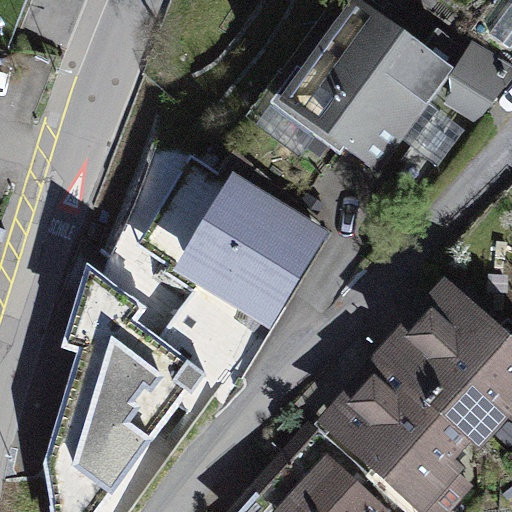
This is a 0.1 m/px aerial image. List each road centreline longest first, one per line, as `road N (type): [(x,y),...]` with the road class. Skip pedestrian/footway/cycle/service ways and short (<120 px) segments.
road 1 (residential): [(185,511),(456,188),(511,136)]
road 2 (residential): [(124,0),(0,385)]
